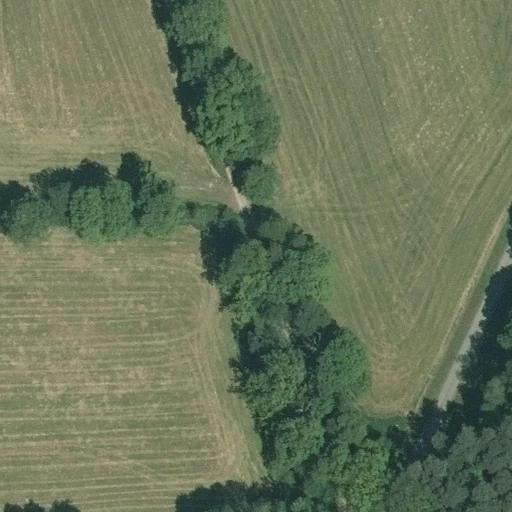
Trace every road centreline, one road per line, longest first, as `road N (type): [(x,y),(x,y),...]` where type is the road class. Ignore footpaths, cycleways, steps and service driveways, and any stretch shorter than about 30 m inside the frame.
road 1 (residential): [(368,511),(172,0)]
road 2 (residential): [(405,511),(476,434),(511,368)]
